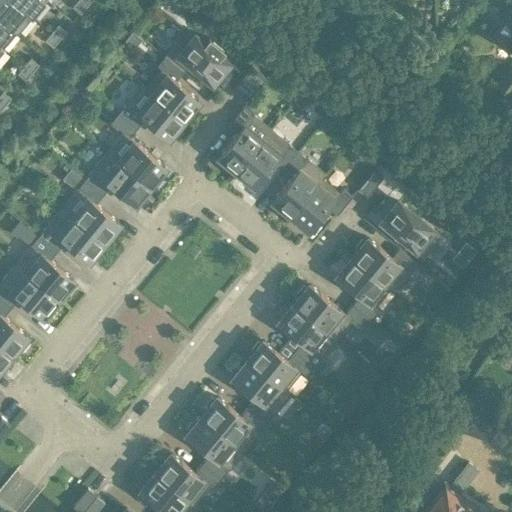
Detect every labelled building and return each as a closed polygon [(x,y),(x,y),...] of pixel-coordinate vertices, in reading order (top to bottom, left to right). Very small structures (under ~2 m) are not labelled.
[(13,0),(0,0),(0,16),(17,31),(31,14),(13,0)] [(13,0),(31,14),(42,0),(13,0)] [(86,5),(80,0),(77,0),(72,6),(80,12),(86,5)] [(511,12),(494,34),(493,33),(493,34),(511,50),(511,12)] [(0,16),(0,44),(3,47),(17,31),(0,16)] [(57,24),(51,32),(58,38),(65,30),(57,24)] [(187,28),(165,56),(175,64),(181,56),(212,82),(214,79),(217,81),(224,72),(221,70),(228,62),(218,54),(223,49),(208,37),(204,42),(187,28)] [(58,38),(51,32),(45,39),(52,45),(58,38)] [(183,71),(175,64),(165,56),(157,65),(161,68),(168,73),(176,80),(183,71)] [(30,57),(23,65),(31,71),(37,64),(30,57)] [(31,71),(23,65),(17,73),(25,79),(31,71)] [(266,77),(251,65),(234,86),(248,98),(266,77)] [(176,80),(168,73),(161,68),(146,87),(184,116),(198,98),(176,80)] [(496,82),(509,93),(511,89),(511,70),(508,68),(496,82)] [(176,125),(184,116),(146,87),(142,83),(125,103),(148,121),(167,137),(170,133),(173,135),(179,128),(176,125)] [(2,91),(0,93),(0,101),(3,104),(10,97),(2,91)] [(148,121),(125,103),(118,112),(140,130),(148,121)] [(236,132),(252,113),(242,105),(227,124),(236,132)] [(140,130),(118,112),(111,121),(123,131),(133,139),(140,130)] [(236,170),(270,128),(252,113),(236,132),(218,155),(220,157),(218,160),(226,166),(228,163),(236,170)] [(254,185),(273,162),(288,143),(270,128),(236,170),(254,185)] [(164,165),(133,139),(123,131),(107,150),(149,184),(164,165)] [(282,169),(297,150),(288,143),(273,162),(282,169)] [(149,184),(107,150),(91,169),(110,184),(133,203),(149,184)] [(291,176),(306,157),(297,150),(282,169),(291,176)] [(291,214),(322,176),(324,172),(306,157),(291,176),(272,199),(291,214)] [(110,184),(91,169),(84,178),(103,193),(110,184)] [(373,169),(358,188),(367,195),(382,176),(373,169)] [(308,229),(327,206),(340,191),(322,176),(291,214),(308,229)] [(103,193),(84,178),(77,187),(95,202),(103,193)] [(370,209),(378,216),(398,193),(390,186),(370,209)] [(119,221),(95,202),(77,187),(61,206),(103,240),(109,233),(112,235),(119,227),(116,225),(119,221)] [(343,187),(340,191),(327,206),(336,213),(352,195),(343,187)] [(439,234),(397,200),(381,220),(423,254),(439,234)] [(103,240),(61,206),(45,225),(64,241),(87,259),(103,240)] [(19,219),(10,230),(16,235),(18,233),(31,243),(38,234),(19,219)] [(64,241),(45,225),(38,234),(57,250),(64,241)] [(57,250),(38,234),(31,243),(50,258),(57,250)] [(409,271),(391,256),(367,237),(365,240),(362,238),(355,246),(358,248),(352,256),(387,285),(393,290),(409,271)] [(73,277),(50,258),(31,243),(15,262),(57,296),(63,289),(66,291),(73,283),(70,281),(73,277)] [(417,262),(398,247),(391,256),(409,271),(417,262)] [(387,285),(352,256),(336,275),(359,294),(371,304),(387,285)] [(57,296),(15,262),(0,280),(0,282),(18,297),(41,316),(44,312),(47,315),(53,306),(51,304),(57,296)] [(18,297),(0,282),(0,296),(11,306),(18,297)] [(300,294),(293,302),(333,334),(348,315),(344,312),(309,283),(306,286),(303,284),(297,292),(300,294)] [(377,309),(371,304),(359,294),(352,303),(370,318),(377,309)] [(11,306),(0,296),(0,311),(4,315),(11,306)] [(333,334),(293,302),(278,321),(295,335),(301,340),(317,353),(333,334)] [(370,318),(352,303),(344,312),(348,315),(363,327),(370,318)] [(27,334),(4,315),(0,311),(0,343),(11,353),(17,345),(20,347),(27,339),(24,337),(27,334)] [(301,370),(286,358),(263,339),(260,343),(257,340),(251,348),(254,351),(247,358),(286,389),(301,370)] [(323,359),(317,353),(301,340),(293,349),(312,364),(316,367),(323,359)] [(0,366),(11,353),(0,343),(0,366)] [(312,364),(293,349),(286,358),(301,370),(305,373),(312,364)] [(286,389),(247,358),(232,378),(255,396),(273,412),(289,392),(286,389)] [(463,402),(454,427),(489,440),(497,415),(471,392),(463,402)] [(259,429),(240,414),(217,395),(201,415),(243,449),(259,429)] [(273,412),(255,396),(247,405),(266,421),(273,412)] [(266,421),(247,405),(240,414),(259,429),(266,421)] [(1,415),(0,415),(0,434),(10,422),(1,415)] [(243,449),(201,415),(195,422),(192,420),(186,428),(189,430),(186,434),(209,453),(228,468),(243,449)] [(209,483),(194,471),(171,452),(155,471),(194,502),(209,483)] [(228,468),(209,453),(202,461),(220,477),(228,468)] [(220,477),(202,461),(194,471),(209,483),(213,486),(220,477)] [(463,487),(477,469),(468,461),(453,480),(463,487)] [(191,511),(197,505),(194,502),(155,471),(140,490),(163,509),(166,511),(191,511)] [(476,511),(481,508),(460,491),(463,487),(453,480),(448,486),(444,483),(442,486),(434,480),(413,506),(421,511),(476,511)] [(96,493),(87,486),(72,504),(81,511),(96,493)]
